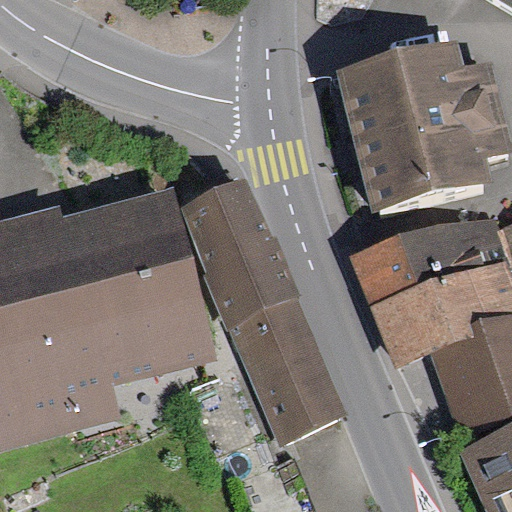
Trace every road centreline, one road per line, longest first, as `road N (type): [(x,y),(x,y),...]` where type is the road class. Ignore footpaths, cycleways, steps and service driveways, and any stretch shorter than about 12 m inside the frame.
road 1 (tertiary): [(269,104),(290,199),(416,511)]
road 2 (tertiary): [(269,104),(239,105),(119,71),(39,32),(0,2)]
road 3 (unknown): [(290,199),(485,203),(511,185)]
